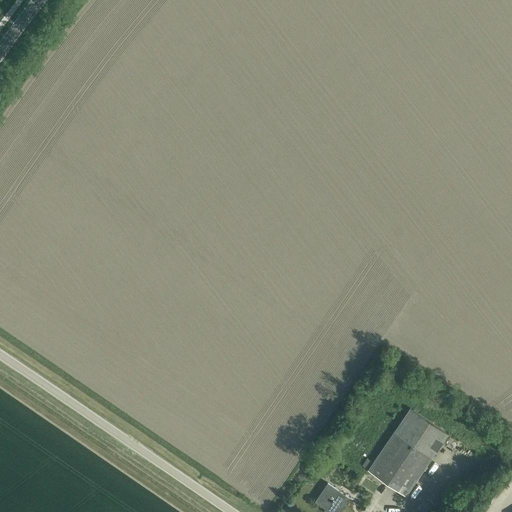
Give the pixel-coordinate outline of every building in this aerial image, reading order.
[(406,495),(448,433),(410,407),(368,469),(406,495)] [(391,427),(398,410),(393,407),(385,425),(391,427)] [(456,443),(454,448),(464,452),(466,447),(456,443)] [(375,485),(379,480),(367,470),(363,475),(375,485)] [(327,482),(327,483),(315,501),(325,508),(323,511),(324,511),(339,511),(349,497),(327,482)]
